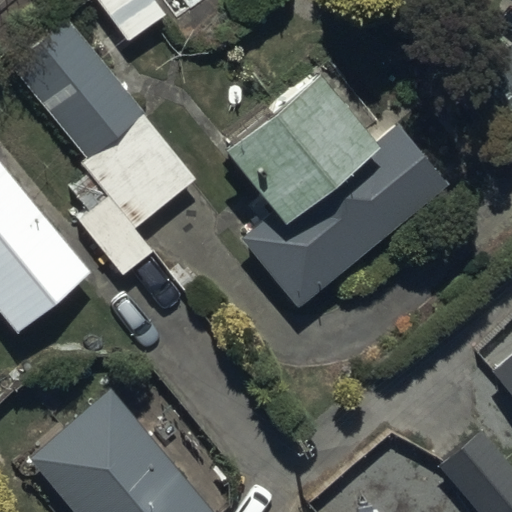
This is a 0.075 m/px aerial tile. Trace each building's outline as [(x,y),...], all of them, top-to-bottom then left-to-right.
[(52,0),(0,40),(0,46),(78,147),(73,151),(83,163),(62,179),(81,203),(72,210),(116,267),(150,241),(131,216),(191,170),(76,20),(101,1),(124,31),(162,2),(160,0),(52,0)] [(161,0),(176,18),(198,0),(161,0)] [(511,41),(449,88),(503,159),(511,152),(511,41)] [(304,70),(208,150),(268,221),(231,252),(290,323),(443,195),(390,131),(370,148),(304,70)] [(0,177),(0,328),(7,337),(82,275),(0,177)] [(511,353),(480,378),(511,419),(511,353)] [(222,511),(105,372),(20,443),(77,511),(222,511)]
